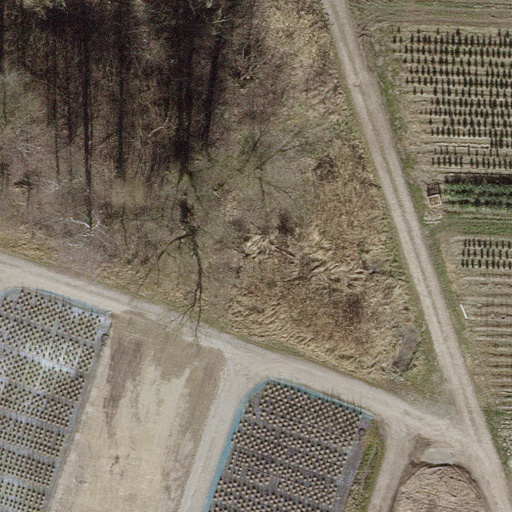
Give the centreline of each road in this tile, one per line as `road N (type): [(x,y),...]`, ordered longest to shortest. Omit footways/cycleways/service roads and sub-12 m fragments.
road 1 (track): [(322,0),(502,511)]
road 2 (unknown): [(4,257),(255,356)]
road 3 (unknown): [(255,356),(473,428)]
road 4 (unknown): [(199,511),(255,356)]
